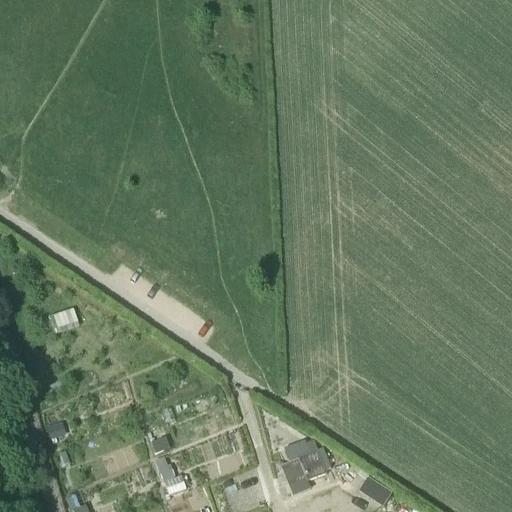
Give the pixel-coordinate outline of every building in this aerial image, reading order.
[(59,334),(81,329),(78,311),(55,316),(59,334)] [(62,424),(48,428),(51,440),(66,436),(62,424)] [(166,451),(162,440),(151,444),(155,455),(166,451)] [(65,452),(57,456),(62,468),(70,465),(65,452)] [(298,460),(307,483),(327,475),(323,466),(329,464),(327,459),(321,461),(318,452),(298,460)] [(170,465),(159,470),(163,482),(175,477),(170,465)] [(181,478),(165,484),(169,495),(185,488),(181,478)]
